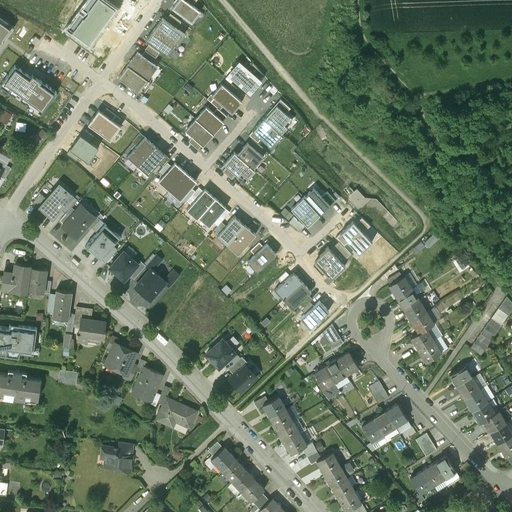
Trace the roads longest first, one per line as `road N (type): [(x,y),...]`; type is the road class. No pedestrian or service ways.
road 1 (residential): [(229,421),(143,329),(2,214)]
road 2 (residential): [(501,486),(381,356)]
road 3 (residential): [(101,82),(2,214)]
road 4 (residential): [(101,82),(205,167)]
road 5 (residential): [(133,511),(229,421)]
road 6 (residential): [(205,167),(297,257)]
road 7 (residential): [(315,511),(229,421)]
road 8 (residential): [(381,356),(385,309),(374,301),(353,311),(353,327),(367,344)]
